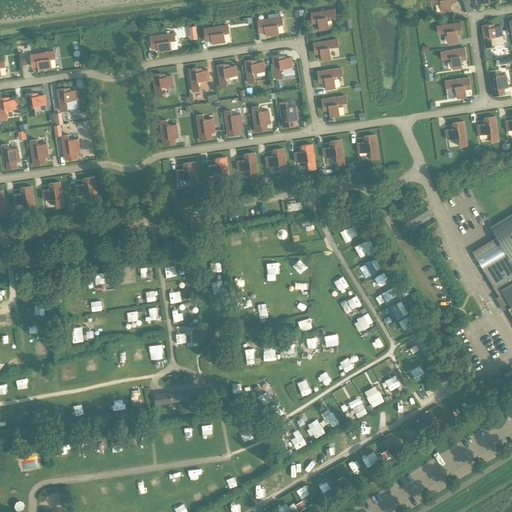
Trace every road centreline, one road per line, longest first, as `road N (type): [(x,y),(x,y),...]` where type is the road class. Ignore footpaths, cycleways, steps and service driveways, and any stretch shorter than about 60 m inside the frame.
road 1 (track): [(230,454),(265,441),(306,406),(390,357),(393,346),(306,194)]
road 2 (track): [(154,385),(173,364),(151,216)]
road 3 (unclassified): [(376,511),(511,427)]
road 4 (track): [(0,404),(155,378)]
